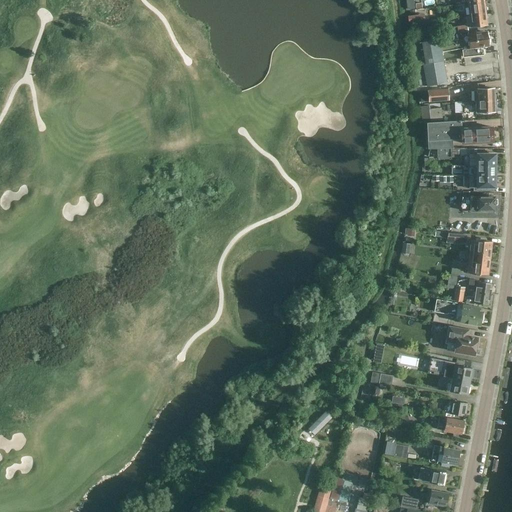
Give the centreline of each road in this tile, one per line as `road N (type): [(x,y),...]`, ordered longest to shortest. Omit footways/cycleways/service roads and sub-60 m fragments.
road 1 (track): [(169,511),(272,392),(294,380),(372,293),(406,144),(388,0)]
road 2 (tertiary): [(466,511),(511,238)]
